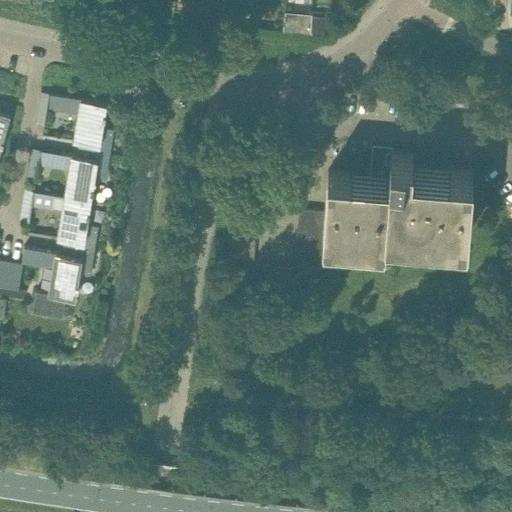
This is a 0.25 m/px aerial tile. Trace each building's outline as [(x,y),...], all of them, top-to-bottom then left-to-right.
[(41,90),(36,120),(45,121),(47,107),(50,91),(41,90)] [(107,101),(81,96),(74,138),(88,141),(87,149),(109,152),(113,127),(103,125),(104,116),(105,116),(106,111),(105,110),(107,101)] [(3,138),(12,104),(0,100),(0,148),(2,143),(3,143),(4,138),(3,138)] [(105,176),(109,152),(87,149),(86,155),(32,146),(27,176),(36,178),(39,163),(70,168),(65,194),(92,198),(93,189),(95,190),(96,184),(94,184),(96,175),(105,176)] [(473,169),(451,168),(451,173),(412,170),(413,152),(391,151),(390,162),(376,161),(375,179),(350,176),(350,171),(328,169),(325,208),(324,221),(323,233),(386,238),(387,227),(448,232),(468,233),(473,169)] [(275,190),(277,164),(265,163),(263,189),(275,190)] [(289,165),(277,164),(275,190),(287,191),(289,165)] [(26,187),(21,217),(29,218),(30,219),(32,203),(35,189),(26,187)] [(237,189),(236,201),(263,204),(264,191),(237,189)] [(90,208),(92,198),(65,194),(57,192),(54,206),(63,208),(59,236),(73,238),(72,245),(94,249),(98,225),(88,223),(89,214),(90,214),(91,208),(90,208)] [(262,216),(263,204),(236,201),(236,214),(262,216)] [(261,228),(262,216),(236,214),(235,225),(257,227),(257,228),(261,228)] [(256,240),(257,228),(257,227),(235,225),(231,225),(230,237),(256,240)] [(255,251),(256,240),(230,237),(229,249),(255,251)] [(90,274),(94,249),(72,245),(70,252),(24,245),(21,261),(12,260),(8,285),(0,283),(0,292),(23,296),(25,287),(19,286),(23,260),(57,265),(52,291),(36,288),(33,310),(62,315),(65,295),(77,297),(78,289),(79,289),(80,284),(79,284),(81,273),(90,274)] [(254,263),(255,251),(229,249),(228,261),(254,263)] [(12,260),(0,257),(0,283),(8,285),(12,260)] [(266,289),(268,263),(256,262),(254,288),(266,289)] [(278,290),(280,264),(268,263),(266,289),(278,290)] [(290,291),(292,265),(280,264),(278,290),(290,291)]
